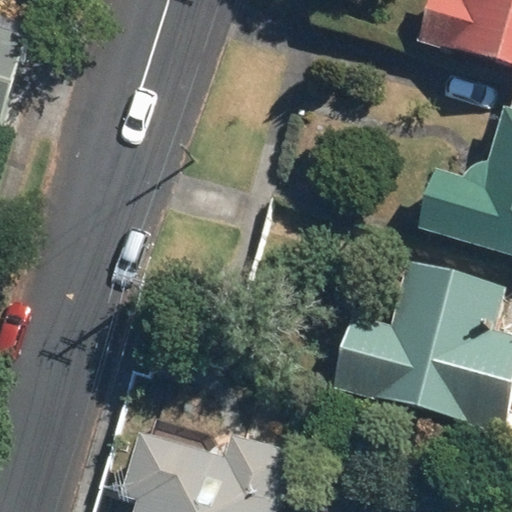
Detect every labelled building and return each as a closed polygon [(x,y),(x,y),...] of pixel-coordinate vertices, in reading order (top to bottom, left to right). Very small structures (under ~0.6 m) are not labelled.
[(511,0),(434,0),(422,41),(511,66),(511,0)] [(0,122),(23,44),(0,37),(0,122)] [(511,113),(504,112),(487,168),(486,168),(483,169),(479,169),(476,172),(472,173),(469,176),(467,179),(466,184),(437,176),(420,233),(511,261),(511,113)] [(356,313),(337,388),(506,431),(511,408),(511,335),(498,332),(510,282),(411,258),(394,323),(356,313)] [(276,511),(295,448),(232,431),(227,453),(143,429),(125,494),(140,497),(136,511),(276,511)]
